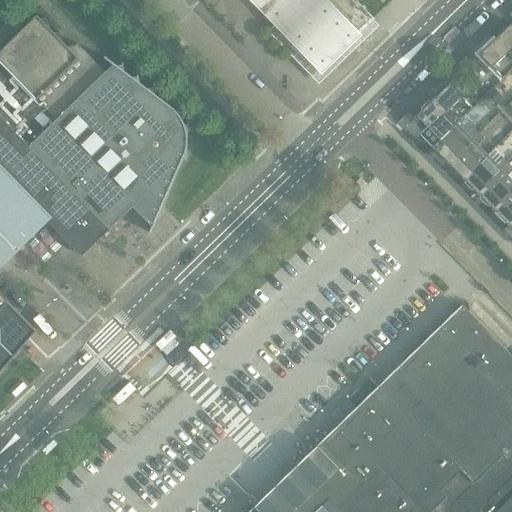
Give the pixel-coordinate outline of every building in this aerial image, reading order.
[(261,0),(210,0),(309,98),(333,73),(330,70),(375,25),(358,8),(328,38),(302,12),(287,26),(261,0)] [(168,193),(182,161),(186,161),(187,128),(188,125),(183,125),(181,121),(179,117),(176,113),(173,110),(170,107),(155,96),(153,87),(152,87),(152,89),(147,90),(139,84),(138,75),(137,76),(137,77),(131,78),(124,72),(123,64),(121,64),(122,66),(116,66),(105,58),(104,59),(113,65),(105,73),(78,45),(72,46),(67,47),(62,42),(59,32),(53,34),(48,28),(46,18),(40,20),(37,16),(0,51),(0,308),(7,302),(0,294),(0,258),(7,252),(12,258),(18,253),(23,247),(18,242),(43,218),(82,257),(137,203),(137,202),(149,191),(162,204),(167,193),(168,193)] [(511,28),(510,26),(505,30),(502,30),(498,33),(500,35),(494,41),(511,59),(511,28)] [(511,59),(494,41),(488,47),(486,45),(481,49),(481,54),(478,57),(501,80),(511,69),(511,59)] [(463,72),(476,59),(470,53),(457,66),(463,72)] [(450,84),(463,72),(457,66),(444,79),(450,84)] [(471,110),(448,86),(442,91),(438,91),(435,94),(437,96),(432,102),(454,125),(471,110)] [(454,125),(432,102),(426,107),(424,105),(421,109),(421,113),(416,118),(439,141),(454,125)] [(402,130),(413,120),(407,115),(397,125),(402,130)] [(447,165),(477,135),(471,129),(464,136),(454,125),(439,141),(431,148),(437,154),(435,156),(440,160),(442,160),(447,165)] [(462,181),(486,157),(477,148),(484,141),(477,135),(447,165),(452,170),(450,172),(455,177),(459,177),(462,181)] [(477,196),(508,166),(502,160),(495,167),(486,157),(462,181),(467,186),(465,188),(470,193),(474,193),(477,196)] [(492,212),(511,191),(511,184),(506,178),(511,172),(511,170),(508,166),(477,196),(482,201),(480,203),(485,207),(488,207),(492,212)] [(507,227),(511,222),(511,191),(492,212),(496,216),(495,218),(500,223),(503,223),(507,227)] [(511,511),(511,321),(479,288),(419,346),(378,386),(336,426),(315,448),(334,467),(312,489),(304,497),(295,505),(288,511),(259,511),(253,506),(246,511),(511,511)] [(0,373),(20,350),(25,344),(36,332),(21,317),(7,302),(0,308),(0,373)] [(129,382),(112,398),(118,406),(136,389),(129,382)]
